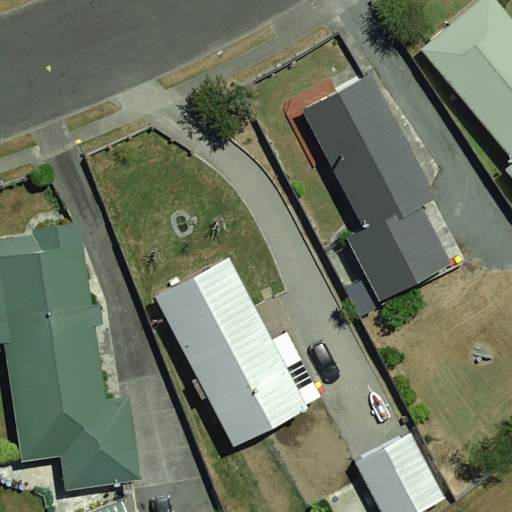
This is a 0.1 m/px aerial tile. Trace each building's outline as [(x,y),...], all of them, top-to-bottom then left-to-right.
[(511,32),(484,0),(442,0),(400,36),(511,168),(511,32)] [(367,62),(276,106),(369,301),(461,257),(367,62)] [(61,225),(0,232),(0,451),(39,447),(44,483),(117,474),(107,391),(82,394),(61,225)] [(224,239),(136,282),(216,442),(303,399),(224,239)] [(385,421),(324,451),(354,510),(414,480),(385,421)]
